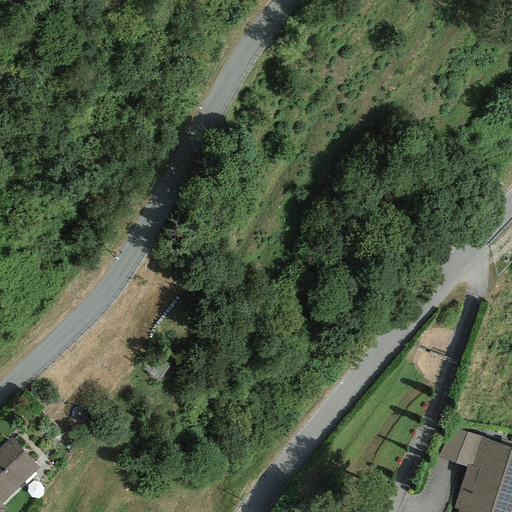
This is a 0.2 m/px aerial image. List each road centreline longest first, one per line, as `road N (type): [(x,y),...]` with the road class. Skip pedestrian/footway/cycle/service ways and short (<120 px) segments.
road 1 (tertiary): [(287,0),(253,38),(111,270),(0,381)]
road 2 (tertiary): [(252,511),(451,267),(511,205)]
